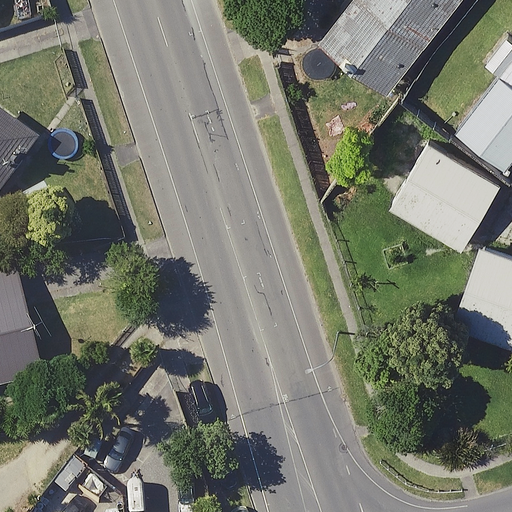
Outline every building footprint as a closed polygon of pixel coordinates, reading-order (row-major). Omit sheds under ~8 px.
[(440,0),(340,0),(314,34),(377,82),(440,0)] [(511,140),(511,42),(497,31),(477,56),(490,67),(448,121),(497,160),(511,140)] [(0,121),(0,215),(10,201),(5,197),(42,144),(4,117),(0,121)] [(491,175),(418,133),(381,197),(453,239),(491,175)] [(511,249),(468,235),(440,313),(511,337),(511,249)] [(0,392),(49,380),(21,267),(0,271),(0,392)]
